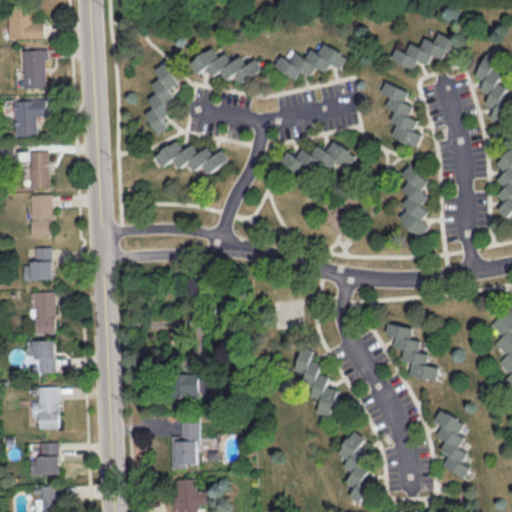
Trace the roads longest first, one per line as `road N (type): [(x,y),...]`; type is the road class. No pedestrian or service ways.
road 1 (residential): [(87,0),(113,511)]
road 2 (residential): [(511,264),(401,278),(303,264),(228,241)]
road 3 (residential): [(348,273),(347,330),(380,387),(411,493)]
road 4 (residential): [(476,269),(444,75)]
road 5 (residential): [(350,98),(263,119),(193,105)]
road 6 (residential): [(103,267),(201,258),(228,241)]
road 7 (residential): [(228,241),(193,231),(101,231)]
road 8 (residential): [(228,241),(260,158),(263,119)]
